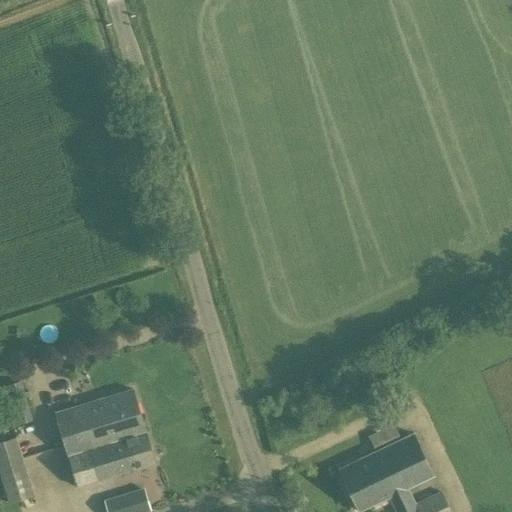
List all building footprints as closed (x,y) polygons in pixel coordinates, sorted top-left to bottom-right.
[(0,391),(11,427),(32,420),(21,381),(0,387),(0,391)] [(151,460),(130,386),(52,409),(73,483),(128,467),(151,460)] [(37,491),(19,435),(0,440),(0,469),(10,500),(37,491)] [(449,511),(440,494),(415,506),(407,489),(433,477),(412,435),(339,470),(360,511),(390,497),(396,511),(449,511)] [(137,511),(131,491),(114,497),(118,511),(137,511)]
